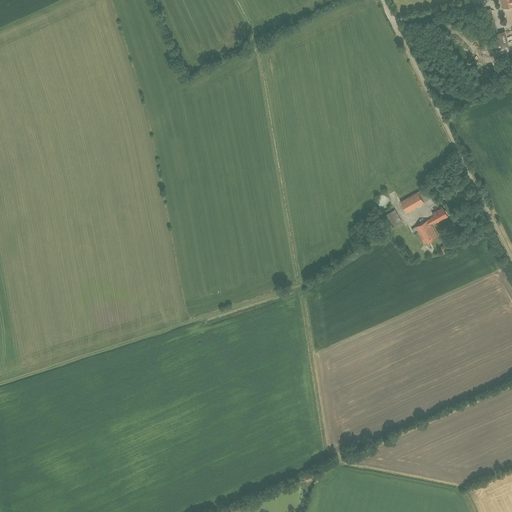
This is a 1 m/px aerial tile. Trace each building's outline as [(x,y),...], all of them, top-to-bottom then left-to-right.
[(491,6),(482,9),(495,46),(506,42),(502,30),(497,32),(490,12),(493,11),(491,6)] [(399,198),(406,210),(430,196),(423,184),(399,198)] [(388,203),(388,201),(388,200),(387,199),(386,197),(385,196),(384,195),(383,195),(381,194),(380,194),(378,195),(377,195),(376,196),(375,197),(374,197),(374,199),(373,200),(373,202),(374,204),(374,205),(375,206),(376,207),(377,208),(378,208),(380,209),(381,209),(383,208),(385,207),(386,206),(387,204),(388,203)] [(411,226),(420,243),(435,235),(429,223),(435,220),(436,222),(446,217),(441,206),(430,212),(431,215),(411,226)] [(393,211),(384,216),(390,225),(399,220),(393,211)] [(438,246),(442,253),(453,247),(450,240),(438,246)] [(317,478),(314,472),(304,477),(307,482),(317,478)]
